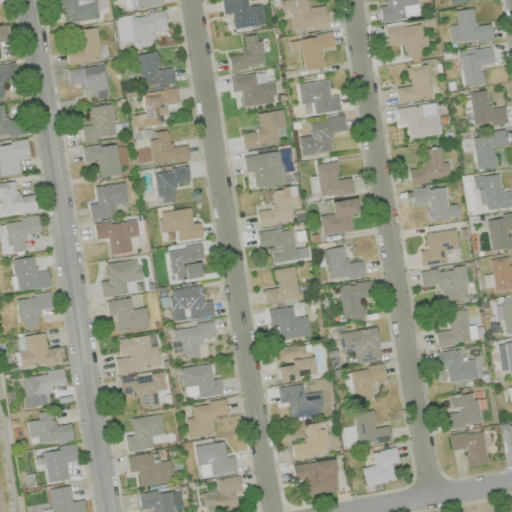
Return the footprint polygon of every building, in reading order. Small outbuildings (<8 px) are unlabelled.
[(95,19),(93,0),(57,0),(59,22),(95,19)] [(113,0),(114,10),(158,6),(157,0),(113,0)] [(260,5),(246,6),(245,0),(219,0),(221,13),(230,13),(231,28),(262,25),(260,5)] [(291,31),(325,26),(323,5),(306,7),(305,0),(280,0),(278,0),(279,10),(288,9),(291,31)] [(382,0),(383,5),(377,6),(379,20),(417,15),(414,0),(382,0)] [(488,24),(473,26),(470,8),(452,10),(454,24),(447,25),(449,41),(474,39),(475,42),(490,40),(488,24)] [(164,25),(162,12),(114,17),(117,42),(136,40),(137,47),(151,45),(149,27),(164,25)] [(401,44),(402,60),(417,58),(416,47),(426,46),(424,35),(419,36),(418,24),(383,27),(385,45),(401,44)] [(0,41),(8,40),(6,25),(0,25),(0,41)] [(97,46),(94,27),(71,30),(73,50),(65,51),(66,62),(107,57),(105,45),(97,46)] [(240,36),(242,53),(227,56),(229,69),(261,65),(257,33),(240,36)] [(332,47),(330,33),(287,40),(289,52),(299,51),(302,70),(322,67),(319,49),(332,47)] [(491,63),(489,47),(457,51),(461,85),(481,83),(479,64),(491,63)] [(172,83),(170,67),(156,69),(154,52),(135,54),(138,86),(172,83)] [(0,65),(0,96),(3,96),(1,81),(15,79),(13,63),(0,65)] [(405,67),(408,86),(394,87),(396,101),(429,96),(425,64),(405,67)] [(82,84),(84,99),(105,97),(101,65),(66,68),(68,86),(82,84)] [(230,92),(238,90),(240,107),(273,102),(270,81),(264,81),(263,72),(228,77),(230,92)] [(337,94),(327,95),(326,80),(295,83),(298,105),(301,104),(303,114),(338,111),(337,94)] [(161,123),(161,115),(165,114),(164,104),(177,103),(176,88),(141,92),(143,114),(130,115),(131,127),(161,123)] [(503,106),(487,108),(485,90),(467,92),(471,125),(505,121),(503,106)] [(404,122),(406,138),(437,135),(434,103),(395,107),(396,123),(404,122)] [(0,135),(22,133),(19,118),(4,120),(1,104),(0,104),(0,135)] [(87,106),(89,125),(79,125),(81,139),(113,136),(109,104),(87,106)] [(253,113),(256,131),(239,133),(241,147),(276,142),(275,136),(283,135),(280,110),(253,113)] [(307,121),(309,135),(296,137),(299,155),(330,151),(327,132),(344,130),(342,116),(307,121)] [(187,158),(185,144),(169,147),(166,129),(153,132),(154,139),(147,140),(151,164),(187,158)] [(494,166),(491,148),(505,145),(503,130),(469,135),(475,169),(494,166)] [(27,155),(25,140),(0,143),(0,175),(18,173),(16,156),(27,155)] [(118,174),(117,165),(125,164),(122,143),(80,148),(82,162),(95,160),(97,176),(118,174)] [(408,182),(447,176),(445,161),(440,162),(438,147),(421,149),(423,164),(406,166),(408,182)] [(241,155),(243,172),(251,171),(253,186),(282,183),(279,152),(241,155)] [(349,177),(336,179),(333,161),(313,164),(318,197),(351,192),(349,177)] [(187,181),(185,168),(152,171),(156,202),(174,200),(171,183),(187,181)] [(511,206),(511,190),(500,192),(497,173),(474,176),(478,210),(511,206)] [(33,194),(16,196),(14,181),(0,182),(0,213),(34,210),(33,194)] [(89,219),(114,215),(112,203),(125,202),(122,182),(92,186),(94,203),(86,204),(89,219)] [(427,221),(457,216),(455,204),(445,205),(442,185),(409,190),(411,205),(425,203),(427,221)] [(268,209),(255,210),(256,226),(290,223),(288,207),(296,206),(294,187),(266,190),(268,209)] [(356,213),(354,198),(328,201),(330,214),(318,215),(320,235),(350,231),(348,214),(356,213)] [(200,237),(198,222),(190,223),(188,208),(156,212),(158,232),(175,231),(176,240),(200,237)] [(508,247),(506,229),(511,228),(511,213),(484,218),(489,250),(508,247)] [(0,221),(0,252),(24,250),(22,233),(38,232),(36,218),(0,221)] [(108,254),(129,251),(128,244),(136,243),(133,219),(92,225),(94,239),(106,237),(108,254)] [(290,228),(255,232),(257,248),(266,247),(268,262),(306,258),(305,247),(292,248),(290,228)] [(456,248),(453,229),(423,233),(425,250),(417,250),(419,265),(445,262),(443,250),(456,248)] [(199,277),(197,260),(201,260),(199,245),(166,249),(170,280),(199,277)] [(362,275),(360,260),(344,263),(341,246),(322,249),(327,280),(362,275)] [(46,271),(34,272),(32,256),(11,259),(12,277),(9,277),(10,290),(47,287),(46,271)] [(511,292),(511,274),(509,275),(506,257),(488,260),(492,291),(510,289),(510,292),(511,292)] [(296,299),(291,266),(272,269),(274,287),(261,289),(263,304),(296,299)] [(418,271),(420,287),(437,285),(439,301),(466,298),(462,266),(418,271)] [(361,315),(358,297),(372,295),(369,279),(336,286),(342,319),(361,315)] [(170,320),(211,316),(209,300),(201,301),(200,286),(167,289),(170,320)] [(15,297),(19,329),(37,326),(35,310),(49,308),(48,294),(15,297)] [(503,333),(511,332),(511,295),(499,297),(503,333)] [(112,315),(115,331),(146,326),(143,307),(130,309),(128,297),(103,301),(106,316),(112,315)] [(305,315),(291,317),(290,306),(266,309),(268,325),(275,324),(277,340),(308,336),(305,315)] [(435,345),(476,339),(473,325),(466,326),(464,309),(445,311),(448,329),(433,331),(435,345)] [(170,328),(172,343),(169,344),(170,353),(184,351),(185,358),(198,356),(196,339),(213,336),(211,322),(170,328)] [(336,332),(338,352),(352,351),(353,362),(378,359),(374,327),(336,332)] [(59,363),(58,347),(44,348),(43,333),(21,335),(23,350),(17,351),(18,367),(59,363)] [(115,372),(158,366),(153,333),(116,339),(118,356),(113,357),(115,372)] [(511,340),(495,343),(499,374),(511,372),(511,340)] [(313,375),(308,343),(274,348),(276,364),(275,364),(277,380),(313,375)] [(444,366),(446,382),(476,379),(474,359),(459,360),(458,350),(434,352),(436,367),(444,366)] [(218,378),(210,379),(208,364),(179,367),(182,397),(196,395),(196,396),(220,394),(218,378)] [(371,398),(368,380),(384,378),(382,364),(347,369),(352,401),(371,398)] [(20,375),(23,400),(35,398),(36,405),(49,403),(47,386),(63,384),(61,371),(20,375)] [(156,405),(154,390),(163,389),(161,372),(116,378),(119,394),(134,391),(136,407),(156,405)] [(287,417),(320,414),(318,392),(301,394),(300,384),(275,387),(277,402),(286,402),(287,417)] [(443,414),(445,428),(479,423),(477,408),(484,407),(482,398),(471,400),(470,392),(448,396),(450,413),(443,414)] [(225,414),(223,400),(189,404),(190,417),(184,418),(186,437),(212,433),(209,416),(225,414)] [(389,441),(387,425),(373,428),(370,410),(351,413),(356,446),(389,441)] [(36,444),(70,439),(68,423),(52,425),(50,411),(36,413),(36,419),(25,421),(27,437),(36,436),(36,444)] [(124,451),(150,448),(149,435),(161,433),(159,414),(128,417),(130,436),(123,437),(124,451)] [(290,457),(324,454),(320,422),(302,424),(304,442),(289,444),(290,457)] [(486,463),(480,430),(447,436),(449,450),(462,448),(465,467),(486,463)] [(231,456),(224,457),(222,441),(191,446),(194,466),(197,465),(199,477),(233,471),(231,456)] [(41,449),(45,482),(66,479),(64,462),(75,460),(73,446),(41,449)] [(364,487),(393,479),(389,463),(397,461),(393,447),(369,453),(372,464),(359,468),(364,487)] [(127,471),(135,470),(137,486),(170,482),(167,460),(157,461),(156,452),(125,456),(127,471)] [(290,464),(293,482),(300,481),(302,495),(336,490),(331,458),(290,464)] [(240,491),(238,476),(213,480),(215,491),(199,493),(201,511),(204,511),(235,508),(233,492),(240,491)] [(82,511),(81,499),(69,501),(67,486),(45,488),(48,511),(43,511),(82,511)] [(136,494),(138,509),(150,507),(150,511),(172,511),(172,510),(181,509),(178,488),(136,494)]
